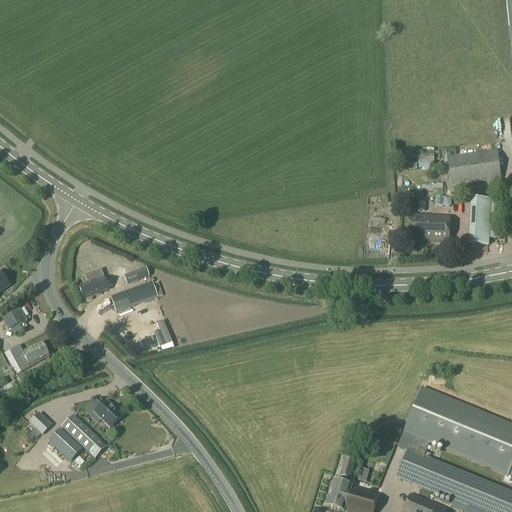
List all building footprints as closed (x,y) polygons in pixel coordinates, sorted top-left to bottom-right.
[(479,130),(479,134),(470,135),(471,146),(489,144),(487,129),(479,130)] [(430,166),(429,151),(417,151),(417,158),(414,158),(414,167),(430,166)] [(450,189),(500,181),(497,151),(446,158),(450,189)] [(470,200),(467,246),(487,247),(488,240),(497,241),(500,201),(490,200),(490,201),(470,200)] [(424,213),(425,205),(417,204),(417,213),(424,213)] [(447,244),(449,218),(409,216),(407,242),(422,243),(447,244)] [(127,286),(148,279),(145,270),(124,278),(127,286)] [(88,284),(78,288),(83,301),(85,300),(85,302),(87,303),(91,301),(91,300),(91,298),(99,295),(98,295),(108,291),(100,271),(85,277),(88,284)] [(0,293),(9,287),(0,275),(0,293)] [(152,284),(152,283),(110,298),(116,314),(162,297),(156,283),(152,284)] [(13,336),(21,331),(18,326),(25,322),(15,306),(0,314),(0,319),(8,332),(10,331),(13,336)] [(9,352),(20,374),(49,358),(48,357),(49,356),(47,353),(45,353),(41,345),(22,355),(18,347),(9,352)] [(511,427),(421,390),(397,450),(404,453),(412,456),(414,451),(422,454),(420,459),(423,460),(429,446),(511,480),(511,427)] [(105,403),(94,415),(110,430),(122,418),(105,403)] [(39,415),(29,425),(42,437),(52,427),(39,415)] [(73,417),(61,430),(94,461),(106,448),(73,417)] [(60,431),(48,444),(70,464),(82,452),(60,431)] [(404,453),(394,480),(474,511),(511,511),(511,496),(423,460),(420,459),(422,454),(414,451),(412,456),(404,453)] [(344,459),(339,478),(350,482),(355,462),(344,459)] [(333,482),(325,508),(338,511),(373,511),(379,496),(333,482)] [(408,496),(402,511),(445,511),(446,510),(408,496)]
